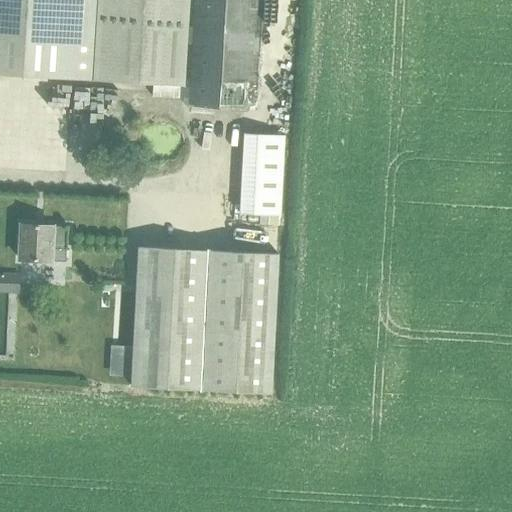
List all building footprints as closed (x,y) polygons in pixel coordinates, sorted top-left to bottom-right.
[(0,0),(0,73),(188,85),(187,102),(251,106),(257,0),(0,0)] [(244,134),(239,214),(280,217),(284,136),(244,134)] [(51,261),(66,261),(67,227),(21,224),(20,260),(51,261)] [(278,254),(138,245),(132,385),(271,393),(278,254)] [(105,272),(118,272),(120,248),(106,248),(105,272)] [(0,283),(29,285),(29,271),(0,269),(0,283)]
